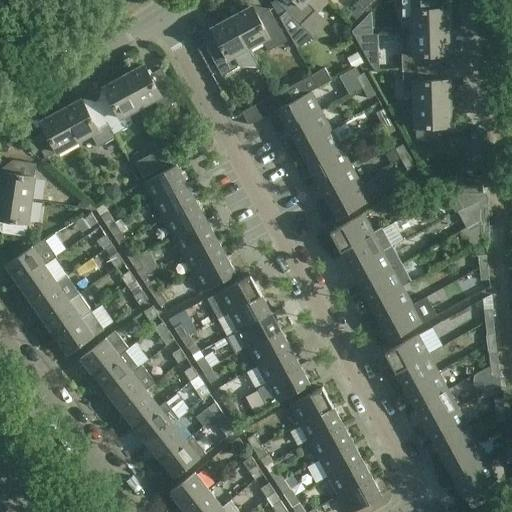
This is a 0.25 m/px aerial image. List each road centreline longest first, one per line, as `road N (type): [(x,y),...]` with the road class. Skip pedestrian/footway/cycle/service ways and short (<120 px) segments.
road 1 (residential): [(397,511),(410,484),(402,448),(158,17)]
road 2 (residential): [(138,511),(0,324)]
road 3 (residential): [(0,112),(31,84),(158,17)]
